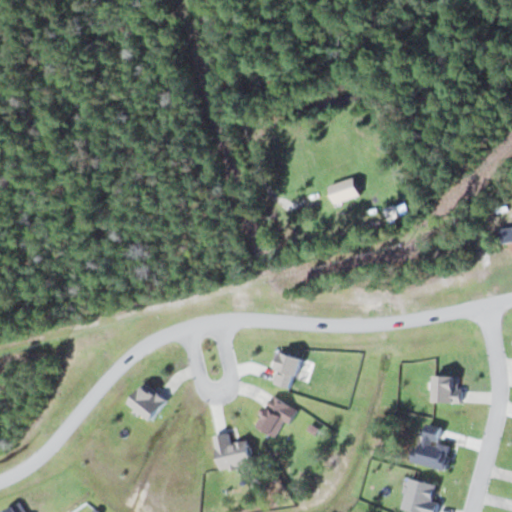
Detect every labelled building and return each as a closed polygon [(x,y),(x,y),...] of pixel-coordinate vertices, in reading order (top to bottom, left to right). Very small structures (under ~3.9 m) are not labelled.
[(360,195),(355,177),(329,184),(334,202),(360,195)] [(511,225),(498,228),(501,243),(511,241),(511,225)] [(291,388),(301,358),(280,351),(270,381),(291,388)] [(433,401),(461,401),(461,387),(455,387),(455,375),(433,375),(433,401)] [(167,401),(146,382),(129,401),(150,420),(167,401)] [(452,445),(438,442),(441,427),(423,423),(416,462),(447,468),(452,445)] [(251,465),(249,440),(230,442),(230,433),(216,434),(218,467),(251,465)] [(401,509),(415,511),(436,511),(438,501),(433,500),(436,483),(408,477),(401,509)]
